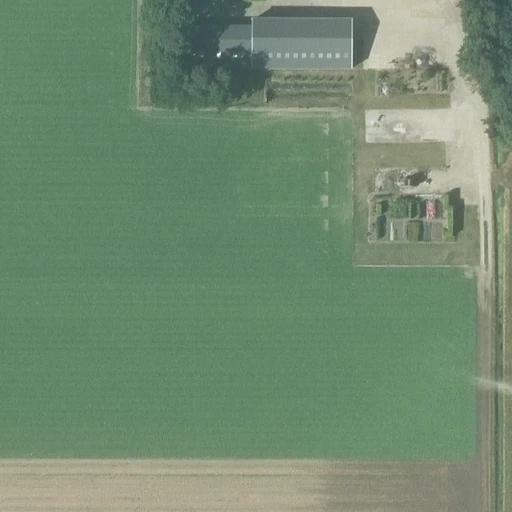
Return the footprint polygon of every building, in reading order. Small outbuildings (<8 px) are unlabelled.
[(186,67),(251,68),(350,70),(350,40),(312,39),(312,27),(186,26),(186,67)] [(361,33),(361,48),(375,49),(375,52),(392,53),(393,34),(361,33)] [(430,37),(396,38),(397,72),(431,71),(430,37)] [(272,124),(272,141),(387,142),(387,112),(262,111),(262,124),(272,124)] [(316,190),(316,168),(256,168),(256,189),(316,190)]
